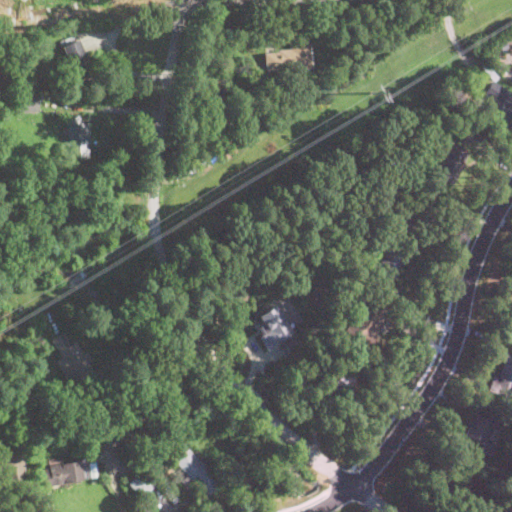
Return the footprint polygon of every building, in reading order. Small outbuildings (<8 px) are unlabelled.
[(85,52),(87,51),(95,70),(94,71),(94,72),(74,81),(65,60),(67,59),(60,44),(78,36),(85,52)] [(507,46),(501,49),(498,42),(505,39),(507,46)] [(296,69),(296,74),(288,74),(288,70),(266,72),(264,53),(289,49),(289,44),(310,42),(312,68),(296,69)] [(359,65),(351,69),(349,64),(356,59),(359,65)] [(498,76),(494,79),(480,64),(485,60),(498,76)] [(511,122),(508,130),(487,118),(496,101),(484,94),(492,80),(511,91),(511,122)] [(225,90),(223,116),(206,115),(206,108),(203,107),(203,100),(207,100),(208,92),(214,92),(214,89),(225,90)] [(38,93),(37,112),(16,111),(16,93),(38,93)] [(80,115),(80,122),(88,122),(89,159),(68,159),(68,155),(62,155),(61,142),(67,142),(66,116),(80,115)] [(469,153),(452,184),(435,173),(453,142),(469,153)] [(390,156),(385,163),(377,158),(382,151),(390,156)] [(334,192),(351,203),(340,218),(323,207),(325,204),(322,202),(329,192),(332,194),(334,192)] [(436,203),(433,210),(429,210),(419,233),(402,226),(408,213),(399,210),(401,204),(410,207),(416,193),(436,203)] [(405,250),(386,281),(365,268),(370,260),(375,262),(389,240),(405,250)] [(343,274),(340,277),(333,270),(336,267),(343,274)] [(378,336),(367,350),(344,331),(369,298),(389,314),(373,333),(378,336)] [(267,351),(258,337),(263,334),(259,326),(264,323),(259,316),(276,305),(294,333),(267,351)] [(64,332),(71,344),(73,343),(79,353),(85,349),(91,359),(87,362),(94,373),(76,385),(72,378),(67,381),(55,362),(62,357),(50,339),(64,332)] [(45,345),(29,354),(24,343),(40,335),(45,345)] [(511,395),(510,401),(487,392),(494,374),(498,376),(503,362),(495,358),(498,349),(511,354),(511,395)] [(314,361),(322,369),(312,379),(305,372),(307,370),(304,367),(314,361)] [(334,403),(317,388),(337,365),(354,379),(334,403)] [(104,392),(101,404),(87,401),(90,389),(104,392)] [(506,419),(499,429),(494,425),(487,437),(496,442),(488,454),(479,448),(481,446),(465,435),(477,415),(489,422),(495,412),(506,419)] [(140,431),(135,445),(120,440),(110,445),(103,432),(119,424),(140,431)] [(453,434),(448,445),(427,436),(432,424),(453,434)] [(188,449),(194,455),(198,452),(209,464),(205,468),(220,485),(207,497),(175,461),(188,449)] [(0,453),(3,453),(3,455),(21,453),(24,478),(9,480),(8,476),(0,477),(0,453)] [(45,486),(42,470),(49,468),(48,466),(78,460),(82,479),(45,486)] [(97,477),(91,478),(88,463),(95,462),(97,477)] [(157,483),(141,497),(128,483),(144,469),(157,483)] [(473,492),(464,507),(435,490),(444,475),(473,492)] [(189,489),(185,485),(191,480),(194,484),(189,489)]
